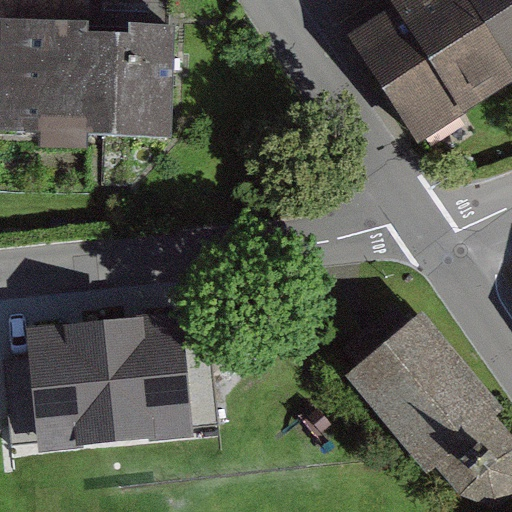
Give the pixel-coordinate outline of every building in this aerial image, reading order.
[(0,0),(0,140),(171,145),(174,36),(138,35),(138,14),(105,13),(105,0),(0,0)] [(411,0),(357,35),(424,139),(511,82),(511,61),(472,0),(411,0)] [(511,0),(472,0),(511,61),(511,0)] [(360,377),(413,331),(404,320),(397,312),(344,358),(350,366),(360,377)] [(511,443),(500,430),(509,423),(424,323),(421,326),(411,314),(404,320),(413,331),(360,377),(350,366),(343,372),(351,382),(346,386),(429,484),(438,476),(463,506),(478,511),(508,511),(511,509),(511,443)] [(130,356),(11,371),(18,430),(131,416),(133,438),(222,427),(215,367),(133,378),(130,356)]
